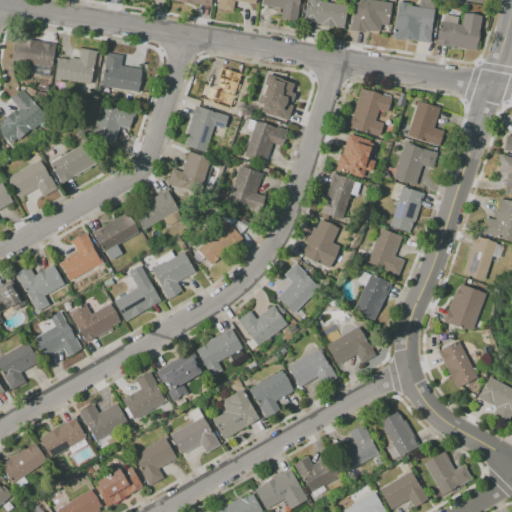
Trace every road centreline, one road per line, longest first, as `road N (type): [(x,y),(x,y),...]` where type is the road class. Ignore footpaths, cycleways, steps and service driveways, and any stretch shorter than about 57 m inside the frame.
road 1 (residential): [(342,65),(268,267),(0,442)]
road 2 (residential): [(511,3),(411,309),(405,349),(414,383),(438,415),(511,460)]
road 3 (residential): [(491,85),(0,7)]
road 4 (residential): [(188,39),(148,167),(0,251)]
road 5 (residential): [(409,367),(164,511)]
